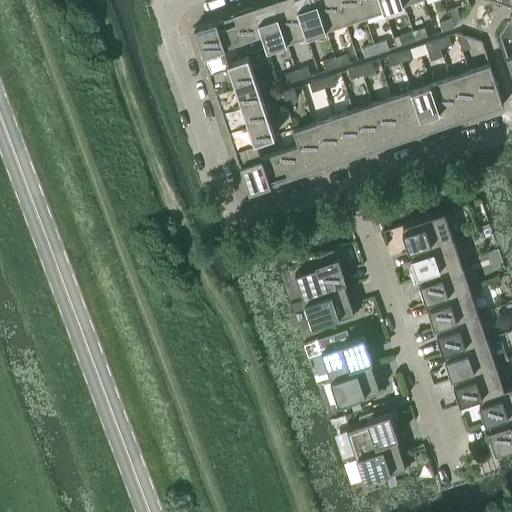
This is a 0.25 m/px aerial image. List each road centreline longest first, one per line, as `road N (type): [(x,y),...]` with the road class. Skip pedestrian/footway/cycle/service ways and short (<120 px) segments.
road 1 (track): [(225,511),(34,0)]
road 2 (unknown): [(0,24),(180,511)]
road 3 (secondary): [(149,511),(0,111)]
road 4 (residential): [(443,450),(353,182)]
road 5 (residential): [(240,219),(165,4),(177,0)]
road 6 (residential): [(353,182),(511,128)]
